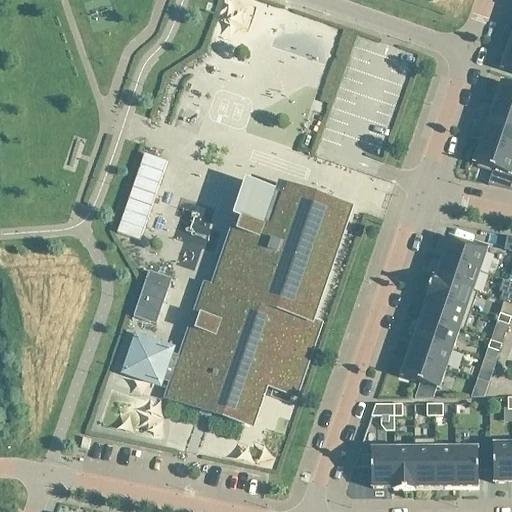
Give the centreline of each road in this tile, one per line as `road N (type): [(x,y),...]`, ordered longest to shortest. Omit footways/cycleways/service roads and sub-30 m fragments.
road 1 (residential): [(306,511),(421,183)]
road 2 (residential): [(43,474),(226,511)]
road 3 (residential): [(465,50),(323,0)]
road 4 (residential): [(421,183),(465,50)]
